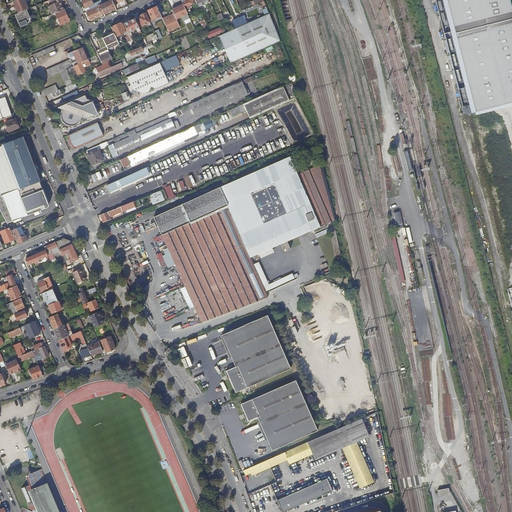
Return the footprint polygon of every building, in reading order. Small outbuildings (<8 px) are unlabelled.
[(24,0),(18,0),(13,2),(15,7),(18,14),(27,10),(28,9),(24,0)] [(51,0),(53,4),(48,6),(52,15),(64,9),(60,1),(62,0),(51,0)] [(91,0),(81,0),(85,8),(89,7),(89,8),(84,10),(85,13),(87,12),(90,10),(96,7),(103,4),(101,0),(93,4),(91,0)] [(114,5),(111,0),(110,0),(103,4),(96,7),(96,8),(90,10),(87,12),(90,20),(101,16),(99,11),(101,10),(100,8),(101,8),(104,14),(116,8),(114,5)] [(439,0),(469,114),(475,113),(468,88),(445,0),(439,0)] [(445,0),(468,88),(475,113),(511,104),(511,15),(508,0),(445,0)] [(185,7),(183,4),(172,9),(174,14),(176,19),(183,16),(185,20),(190,18),(187,12),(185,7)] [(161,16),(157,6),(148,11),(153,20),(161,16)] [(52,15),(41,19),(42,23),(57,16),(60,24),(69,20),(66,13),(69,12),(67,8),(64,9),(52,15)] [(27,10),(18,14),(15,15),(19,24),(31,19),(27,10)] [(138,17),(142,26),(150,22),(146,13),(141,15),(141,16),(138,17)] [(176,19),(174,14),(163,19),(168,32),(173,29),(172,28),(179,25),(176,19)] [(248,23),(219,35),(231,62),(281,40),(270,14),(248,23)] [(235,27),(248,23),(245,15),(233,19),(235,27)] [(143,36),(135,19),(124,24),(128,34),(132,41),(134,40),(130,32),(136,29),(140,37),(143,36)] [(126,32),(121,23),(116,25),(121,35),(126,32)] [(121,35),(116,25),(111,27),(113,32),(114,33),(116,37),(121,35)] [(208,34),(209,37),(222,32),(220,28),(208,34)] [(158,39),(155,32),(153,33),(143,37),(146,44),(153,41),(158,39)] [(103,38),(107,48),(119,43),(114,33),(103,38)] [(142,47),(130,52),(131,56),(143,51),(142,47)] [(77,61),(72,63),(74,66),(87,60),(82,48),(71,52),(68,54),(70,58),(75,56),(77,61)] [(112,59),(108,51),(103,53),(102,52),(98,54),(101,62),(102,63),(107,61),(112,59)] [(185,51),(178,54),(180,61),(188,58),(185,51)] [(161,62),(165,71),(181,64),(177,55),(161,62)] [(76,83),(71,71),(74,70),(74,69),(75,69),(78,75),(85,71),(83,67),(90,64),(89,62),(97,58),(96,56),(87,60),(74,66),(66,69),(72,84),(76,83)] [(74,66),(72,63),(70,59),(46,70),(50,77),(60,72),(66,69),(74,66)] [(107,61),(102,63),(103,65),(96,68),(98,73),(99,72),(110,67),(107,61)] [(163,69),(160,63),(127,77),(130,83),(163,69)] [(116,65),(110,67),(99,72),(101,76),(118,69),(116,65)] [(133,66),(123,70),(125,74),(124,74),(125,75),(130,73),(135,70),(133,66)] [(72,84),(66,69),(60,72),(67,86),(72,84)] [(169,83),(163,69),(130,83),(133,90),(144,94),(149,92),(151,87),(156,88),(169,83)] [(242,81),(180,108),(182,113),(192,108),(196,118),(248,95),(250,94),(248,89),(246,90),(242,81)] [(296,98),(291,82),(283,86),(290,101),(296,98)] [(58,90),(55,85),(42,91),(45,96),(47,95),(58,90)] [(283,86),(243,104),(245,110),(250,119),(290,101),(283,86)] [(58,90),(47,95),(49,100),(61,94),(59,90),(58,90)] [(122,94),(125,100),(131,97),(128,91),(122,94)] [(7,108),(6,106),(8,105),(5,97),(0,98),(0,120),(12,116),(9,108),(7,108)] [(61,97),(48,103),(49,107),(62,101),(61,97)] [(66,103),(58,107),(63,109),(62,110),(62,111),(61,112),(61,114),(61,115),(61,117),(61,118),(62,120),(62,121),(63,122),(64,123),(66,124),(67,124),(68,125),(70,125),(71,125),(73,125),(74,124),(75,124),(76,123),(77,122),(78,121),(79,120),(79,119),(80,118),(80,117),(80,116),(85,118),(94,115),(66,103)] [(243,104),(229,110),(231,116),(245,110),(243,104)] [(511,104),(475,113),(511,261),(511,104)] [(511,261),(475,113),(469,114),(511,285),(511,261)] [(108,146),(113,157),(180,127),(177,120),(172,122),(169,114),(109,141),(107,142),(109,146),(108,146)] [(5,123),(9,132),(19,128),(15,118),(5,123)] [(97,122),(68,135),(73,148),(103,135),(97,122)] [(198,134),(196,130),(199,128),(199,127),(198,125),(181,132),(185,140),(198,134)] [(223,150),(229,147),(223,131),(216,134),(223,150)] [(185,140),(181,132),(120,160),(125,170),(131,167),(130,165),(185,139),(185,140)] [(0,182),(34,170),(24,141),(23,141),(22,140),(21,141),(17,142),(16,141),(0,146),(0,182)] [(98,149),(87,154),(92,165),(103,160),(98,149)] [(0,196),(38,181),(37,179),(38,179),(34,170),(0,182),(0,196)] [(43,192),(41,187),(39,181),(38,181),(0,196),(0,209),(0,210),(43,192)] [(175,196),(170,183),(163,186),(168,199),(175,196)] [(162,187),(149,190),(152,203),(165,201),(162,187)] [(266,294),(250,258),(219,189),(154,218),(168,249),(164,251),(166,255),(163,256),(168,268),(175,265),(195,307),(201,322),(258,301),(267,296),(266,294)] [(43,192),(0,210),(7,224),(47,209),(48,208),(48,207),(48,206),(43,192)] [(133,201),(124,205),(126,210),(135,206),(133,201)] [(100,215),(102,219),(104,222),(111,219),(109,215),(120,210),(119,207),(100,215)] [(398,224),(404,222),(400,211),(394,212),(398,224)] [(11,231),(8,225),(3,227),(5,229),(0,231),(5,243),(15,239),(11,231)] [(16,228),(11,231),(15,239),(18,244),(28,240),(25,235),(21,237),(16,228)] [(64,238),(56,242),(59,251),(62,258),(64,261),(69,260),(70,263),(78,259),(71,241),(68,240),(64,238)] [(59,251),(56,242),(47,245),(49,250),(46,251),(47,254),(52,252),(53,253),(59,251)] [(47,254),(46,251),(46,250),(36,255),(38,260),(39,262),(41,261),(40,259),(45,257),(46,259),(49,258),(47,254)] [(38,260),(36,255),(26,259),(28,264),(38,260)] [(72,272),(76,281),(85,277),(81,268),(72,272)] [(14,280),(11,274),(10,275),(6,276),(11,287),(16,285),(14,280)] [(37,281),(39,286),(41,291),(48,288),(49,290),(53,288),(49,277),(37,281)] [(21,296),(18,290),(16,285),(11,287),(10,288),(7,289),(12,299),(21,296)] [(49,290),(42,293),(45,301),(47,300),(47,301),(49,301),(50,304),(58,301),(56,296),(52,298),(49,290)] [(84,291),(79,293),(84,304),(88,302),(84,291)] [(24,307),(21,299),(6,305),(10,315),(12,315),(18,312),(17,310),(24,307)] [(84,304),(82,305),(84,308),(85,308),(87,307),(86,305),(88,304),(91,311),(99,307),(95,300),(88,302),(84,304)] [(59,301),(58,301),(50,304),(48,304),(52,313),(62,309),(59,301)] [(26,314),(25,313),(24,310),(18,312),(12,315),(13,316),(15,315),(17,320),(27,316),(26,314)] [(99,312),(90,315),(92,321),(94,327),(104,323),(102,319),(100,315),(99,312)] [(62,325),(57,314),(49,317),(54,328),(62,325)] [(267,315),(221,335),(235,367),(226,371),(235,393),(290,369),(267,315)] [(40,334),(37,328),(34,321),(24,325),(27,331),(24,332),(25,336),(28,334),(30,338),(40,334)] [(71,331),(68,323),(62,325),(54,328),(57,336),(71,331)] [(23,326),(8,332),(10,337),(22,332),(21,330),(23,329),(22,327),(24,327),(23,326)] [(87,346),(81,331),(70,335),(72,340),(80,337),(86,350),(80,352),(82,358),(91,355),(87,346)] [(72,340),(70,335),(59,340),(64,352),(71,348),(70,346),(72,345),(72,346),(74,345),(72,340)] [(98,341),(98,342),(102,351),(103,352),(106,351),(106,352),(115,349),(111,336),(101,340),(98,341)] [(19,348),(22,347),(20,342),(13,345),(18,356),(22,355),(19,348)] [(102,351),(98,342),(87,346),(91,355),(102,351)] [(186,368),(199,363),(192,343),(179,348),(186,368)] [(36,349),(32,351),(33,353),(36,352),(37,353),(41,351),(44,357),(49,355),(44,345),(43,346),(36,349)] [(168,348),(164,352),(169,356),(174,350),(172,346),(168,348)] [(32,351),(22,355),(18,356),(20,361),(34,356),(33,353),(32,351)] [(16,357),(5,362),(10,374),(14,372),(16,371),(17,372),(21,370),(16,357)] [(30,372),(33,378),(42,375),(40,371),(38,365),(28,370),(29,372),(30,372)] [(203,371),(193,374),(194,380),(204,378),(203,371)] [(295,380),(241,404),(248,421),(257,417),(272,450),(317,430),(295,380)] [(367,431),(361,418),(325,434),(315,438),(259,463),(243,470),(245,475),(251,472),(252,475),(254,474),(258,472),(272,466),(288,460),(292,470),(342,448),(360,488),(374,481),(356,441),(367,436),(367,431)] [(58,511),(40,469),(34,472),(36,476),(29,479),(27,480),(29,485),(21,488),(29,507),(27,510),(32,511),(31,511),(58,511)] [(332,490),(327,478),(321,480),(320,480),(317,481),(317,482),(277,500),(282,511),(289,509),(289,510),(292,509),(292,508),(323,494),(323,495),(327,494),(326,493),(332,490)]
